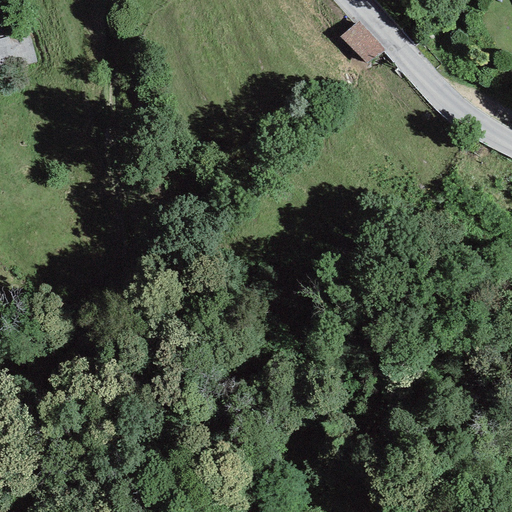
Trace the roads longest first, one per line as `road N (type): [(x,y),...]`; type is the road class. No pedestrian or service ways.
road 1 (track): [(112,0),(106,144),(125,226),(112,289)]
road 2 (tertiary): [(511,145),(445,101),(352,0)]
